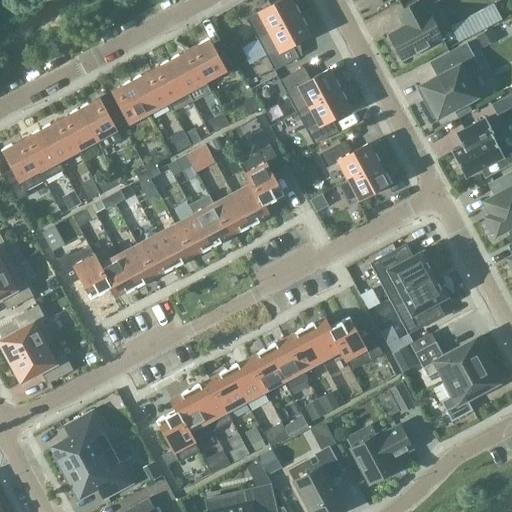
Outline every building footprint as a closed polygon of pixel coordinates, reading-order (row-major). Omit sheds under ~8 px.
[(268,33),(300,15),(292,0),(280,0),(257,13),(246,19),(256,38),(268,33)] [(404,26),(388,35),(402,60),(442,38),(429,13),(427,14),(419,1),(397,13),(404,26)] [(481,1),(439,18),(444,30),(486,13),(481,1)] [(311,35),(300,15),(268,33),(256,38),(266,57),(274,71),(298,57),(292,45),(296,43),(311,35)] [(225,44),(237,66),(248,60),(236,38),(225,44)] [(189,49),(206,82),(207,82),(226,72),(208,39),(189,49)] [(438,77),(420,86),(428,101),(425,103),(433,118),(436,116),(437,118),(475,97),(476,97),(465,76),(479,68),(466,44),(465,44),(430,63),(438,77)] [(188,92),(206,82),(189,49),(170,59),(169,60),(187,92),(188,92)] [(192,101),(188,92),(187,92),(169,60),(150,70),(168,103),(172,112),(192,101)] [(297,88),(307,107),(340,89),(329,69),(310,79),(304,67),(279,80),(286,94),(297,88)] [(150,70),(131,80),(149,113),(168,103),(150,70)] [(149,113),(131,80),(112,91),(129,123),(148,113),(149,113)] [(351,109),(340,89),(307,107),(296,112),(313,145),(338,131),(332,119),(351,109)] [(511,93),(491,105),(497,116),(511,107),(511,93)] [(96,141),(96,142),(100,150),(101,150),(121,139),(99,98),(79,108),(96,141)] [(77,151),(96,142),(96,141),(79,108),(78,109),(60,119),(77,151)] [(448,134),(474,120),(468,110),(442,124),(448,134)] [(462,146),(451,152),(465,178),(504,157),(494,139),(496,138),(485,118),(455,134),(462,146)] [(77,151),(60,119),(41,128),(41,129),(58,162),(59,161),(77,151)] [(64,170),(59,161),(58,162),(41,129),(22,139),(44,181),(45,180),(63,170),(64,170)] [(44,181),(22,139),(2,150),(12,169),(1,175),(15,201),(27,194),(25,191),(44,181)] [(337,162),(347,180),(380,163),(379,162),(369,143),(350,154),(343,141),(319,154),(326,168),(330,166),(337,162)] [(240,164),(250,183),(251,183),(263,205),(283,194),(272,175),(283,169),(270,145),(258,151),(259,154),(240,164)] [(192,165),(186,155),(176,161),(181,171),(192,165)] [(107,156),(71,180),(81,195),(116,171),(107,156)] [(380,163),(347,180),(338,185),(349,205),(390,183),(380,163)] [(155,164),(145,169),(150,178),(160,173),(158,169),(155,164)] [(141,184),(150,178),(145,169),(136,174),(141,184)] [(484,222),(490,234),(494,232),(495,234),(511,225),(511,171),(488,184),(494,196),(485,202),(491,214),(486,217),(487,220),(484,222)] [(269,215),(263,205),(251,183),(250,183),(232,193),(249,226),(269,215)] [(120,190),(110,195),(114,202),(124,197),(120,190)] [(213,203),(230,236),(249,226),(232,193),(231,193),(213,203)] [(104,207),(114,202),(110,195),(100,200),(104,207)] [(194,213),(211,246),(230,236),(213,203),(212,204),(194,213)] [(85,211),(75,216),(80,224),(89,219),(85,211)] [(193,214),(175,224),(192,257),(211,246),(194,213),(193,214)] [(175,224),(156,234),(173,267),(192,257),(175,224)] [(156,234),(137,244),(154,277),(173,267),(156,234)] [(0,271),(13,265),(3,246),(5,245),(0,235),(0,271)] [(154,277),(137,244),(118,254),(135,287),(136,287),(154,277)] [(389,298),(438,272),(433,262),(429,264),(422,251),(412,256),(405,244),(370,263),(389,298)] [(91,298),(110,287),(111,287),(98,265),(99,264),(94,254),(89,245),(69,255),(68,253),(56,260),(69,284),(80,278),(91,298)] [(353,301),(373,292),(355,253),(335,262),(353,301)] [(118,254),(99,264),(98,265),(111,287),(110,287),(115,298),(135,287),(118,254)] [(13,265),(0,271),(0,297),(1,297),(7,309),(32,296),(25,282),(23,284),(13,265)] [(438,272),(389,298),(408,334),(443,315),(437,302),(447,297),(440,284),(443,282),(438,272)] [(375,295),(356,305),(371,332),(390,322),(375,295)] [(43,343),(44,344),(53,340),(52,339),(42,320),(45,319),(37,305),(13,319),(19,331),(0,341),(5,350),(4,350),(5,351),(9,358),(9,360),(10,359),(11,361),(43,343)] [(305,327),(304,328),(322,361),(322,360),(340,351),(341,350),(329,328),(324,317),(305,327)] [(348,317),(329,328),(341,350),(340,351),(350,370),(382,353),(366,324),(355,330),(352,323),(348,317)] [(303,371),(322,361),(304,328),(285,338),(303,371)] [(386,332),(376,339),(386,355),(397,349),(386,332)] [(439,371),(444,382),(485,360),(482,353),(485,351),(478,337),(443,356),(436,341),(414,353),(427,377),(439,371)] [(308,379),(303,371),(285,338),(266,348),(284,381),(283,381),(288,390),(308,379)] [(43,343),(11,361),(11,363),(12,364),(16,371),(15,371),(16,372),(17,372),(21,381),(40,371),(47,383),(72,370),(64,356),(53,362),(44,344),(43,343)] [(265,349),(247,358),(265,391),(283,381),(284,381),(266,348),(265,349)] [(228,369),(246,401),(264,391),(265,391),(247,358),(247,359),(228,369)] [(485,360),(444,382),(441,383),(441,384),(448,397),(440,401),(451,421),(472,410),(467,400),(501,381),(494,367),(490,369),(486,361),(485,360)] [(210,379),(209,379),(227,412),(227,411),(246,401),(228,369),(210,379)] [(232,420),(227,411),(227,412),(209,379),(190,389),(212,431),(232,420)] [(415,406),(403,382),(388,390),(400,414),(415,406)] [(170,400),(176,410),(178,412),(193,441),(194,441),(212,431),(190,389),(189,390),(170,400)] [(52,456),(62,474),(113,446),(93,409),(68,423),(74,435),(52,447),(54,450),(52,456)] [(200,451),(194,441),(193,441),(178,412),(176,410),(157,421),(172,450),(177,459),(179,462),(200,451)] [(267,419),(252,426),(258,439),(273,432),(267,419)] [(244,424),(233,429),(241,448),(252,443),(244,424)] [(377,434),(350,449),(369,484),(396,470),(391,460),(412,449),(399,425),(378,436),(377,434)] [(113,446),(62,474),(72,492),(78,494),(79,497),(100,485),(107,498),(133,484),(113,447),(113,446)] [(309,511),(338,511),(345,508),(330,480),(343,473),(328,447),(315,454),(321,466),(293,482),(309,511)] [(166,465),(177,459),(172,450),(161,456),(166,465)] [(275,511),(270,485),(243,491),(246,503),(206,511),(205,511),(275,511)] [(156,511),(149,498),(122,511),(156,511)]
